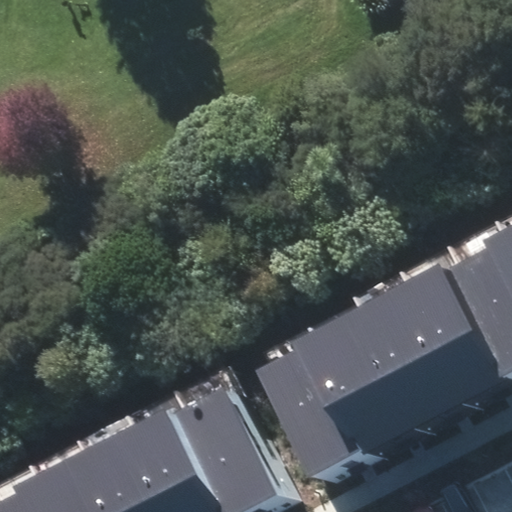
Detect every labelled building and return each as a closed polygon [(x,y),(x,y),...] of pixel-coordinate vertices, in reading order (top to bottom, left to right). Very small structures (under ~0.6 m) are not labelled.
[(511,367),(511,254),(504,240),(457,265),(511,367)] [(474,410),(511,389),(511,367),(457,265),(409,290),(474,410)] [(429,433),(474,410),(409,290),(365,314),(429,433)] [(382,458),(429,433),(365,314),(318,339),(382,458)] [(334,484),(382,458),(318,339),(270,365),(334,484)] [(233,511),(278,511),(295,503),(235,389),(183,416),(233,511)] [(233,511),(183,416),(135,441),(171,511),(233,511)] [(114,511),(171,511),(135,441),(89,464),(114,511)] [(52,511),(114,511),(89,464),(41,490),(52,511)] [(0,511),(52,511),(41,490),(0,511)]
